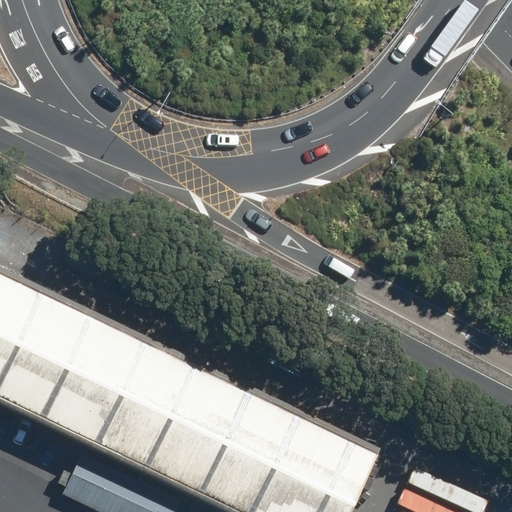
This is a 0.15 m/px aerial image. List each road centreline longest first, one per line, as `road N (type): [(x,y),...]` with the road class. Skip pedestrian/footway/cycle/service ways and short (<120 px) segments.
road 1 (motorway): [(511,397),(0,138)]
road 2 (motorway): [(511,354),(251,223),(146,150)]
road 3 (primary): [(460,0),(369,109),(334,133),(258,156),(178,158),(146,150)]
road 4 (primary): [(121,137),(59,59),(34,0)]
road 5 (primary): [(121,137),(0,99)]
